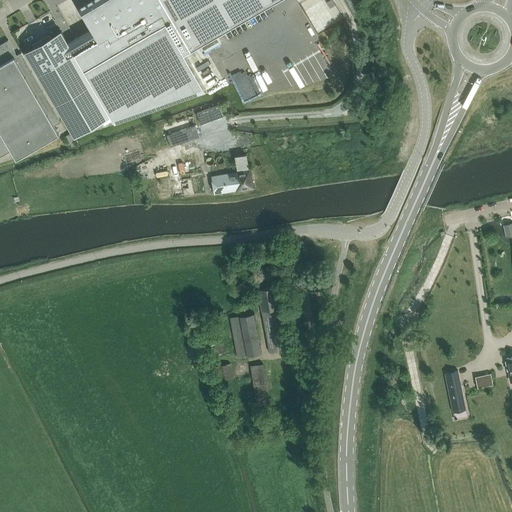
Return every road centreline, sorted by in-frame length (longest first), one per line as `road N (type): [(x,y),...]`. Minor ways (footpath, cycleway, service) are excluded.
road 1 (unclassified): [(411,24),(407,47),(425,94),(425,119),(377,231),(312,229),(123,250),(0,282)]
road 2 (primary): [(348,511),(354,369),(380,284),(447,129)]
